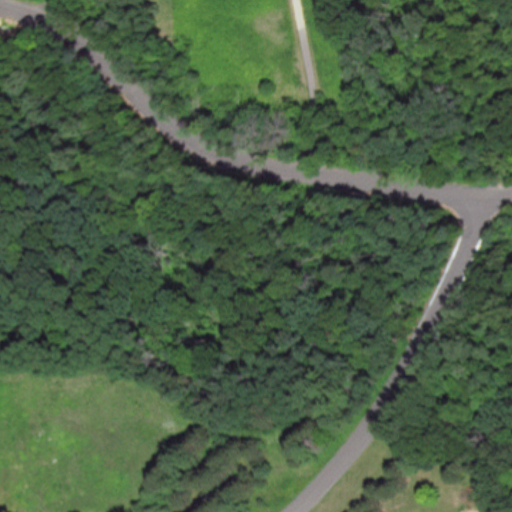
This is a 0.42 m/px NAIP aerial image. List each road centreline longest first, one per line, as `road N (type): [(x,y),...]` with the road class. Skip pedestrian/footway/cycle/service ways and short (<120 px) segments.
road 1 (residential): [(0,4),(48,23),(90,53),(199,151),(388,187),(511,193)]
road 2 (residential): [(493,196),(450,300),(355,447),(296,511)]
